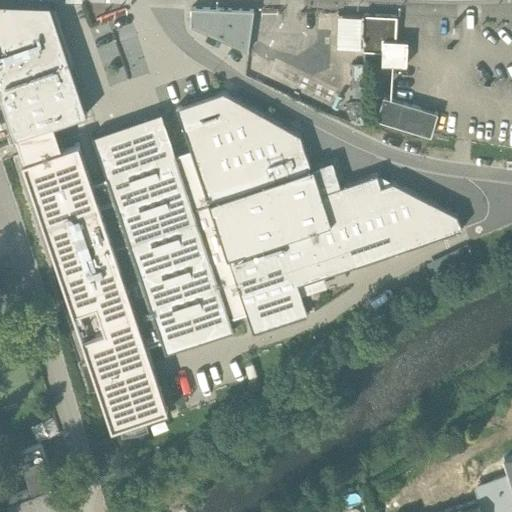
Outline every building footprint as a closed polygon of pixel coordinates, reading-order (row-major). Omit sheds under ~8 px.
[(50,4),(0,2),(0,97),(14,139),(16,138),(25,161),(22,162),(112,427),(168,408),(147,346),(162,341),(165,352),(235,328),(231,317),(247,311),(253,330),(308,311),(298,282),(462,226),(460,219),(458,212),(449,208),(393,179),(381,183),(377,172),(340,185),(332,159),(311,167),(300,134),(223,92),(176,108),(191,150),(176,155),(161,112),(92,136),(107,178),(92,183),(79,143),(61,148),(54,126),(87,114),(50,4)] [(253,11),(192,9),(191,25),(248,50),(253,11)] [(363,16),(331,14),(330,35),(347,36),(362,37),(363,16)] [(396,17),(363,16),(362,37),(363,51),(394,53),(396,17)] [(362,37),(347,36),(347,53),(363,54),(363,51),(362,37)] [(437,113),(383,97),(377,118),(431,134),(434,124),(437,113)] [(32,491),(8,500),(12,511),(45,511),(62,506),(40,445),(18,453),(32,491)] [(441,511),(511,511),(511,481),(510,475),(494,480),(495,484),(476,490),(479,500),(441,511)]
